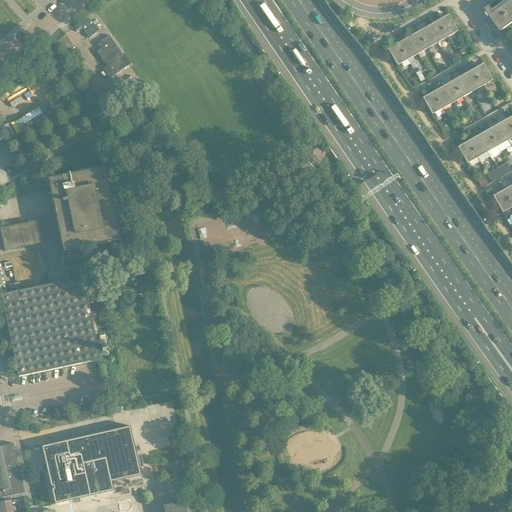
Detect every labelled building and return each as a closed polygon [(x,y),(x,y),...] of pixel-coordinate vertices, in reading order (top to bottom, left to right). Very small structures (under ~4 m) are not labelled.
[(511,0),(510,0),(493,13),(488,7),(484,10),(499,32),(511,22),(511,0)] [(448,15),(438,21),(447,37),(457,32),(448,15)] [(84,40),(100,32),(94,19),(77,27),(84,40)] [(438,21),(428,27),(437,43),(447,37),(438,21)] [(428,27),(418,32),(427,49),(437,43),(428,27)] [(418,32),(408,38),(417,54),(427,49),(418,32)] [(109,35),(97,44),(101,49),(97,52),(107,66),(103,69),(110,79),(126,67),(119,58),(123,55),(109,35)] [(408,38),(398,44),(407,60),(417,54),(408,38)] [(398,44),(388,49),(397,66),(407,60),(398,44)] [(483,64),(472,70),(482,86),(492,80),(483,64)] [(472,70),(463,76),(472,92),(482,86),(472,70)] [(132,76),(112,90),(115,94),(135,80),(132,76)] [(463,76),(453,81),(462,98),(472,92),(463,76)] [(453,81),(443,87),(452,103),(462,98),(453,81)] [(443,87),(433,93),(442,109),(452,103),(443,87)] [(433,93),(423,98),(432,115),(442,109),(433,93)] [(511,126),(508,119),(498,125),(507,141),(511,138),(511,126)] [(498,125),(488,130),(497,147),(507,141),(498,125)] [(501,154),(497,147),(488,130),(478,136),(487,152),(488,152),(492,159),(501,154)] [(478,136),(468,142),(478,158),(487,152),(478,136)] [(468,142),(458,147),(467,164),(478,158),(468,142)] [(508,166),(506,163),(497,168),(502,177),(511,172),(511,171),(508,166)] [(100,360),(83,278),(70,281),(64,252),(122,240),(106,167),(48,179),(57,217),(37,221),(0,228),(5,251),(5,250),(40,242),(50,285),(5,294),(2,295),(2,297),(14,352),(2,354),(2,355),(4,354),(6,362),(3,362),(3,363),(15,360),(19,377),(99,360),(100,360)] [(502,177),(497,168),(487,174),(492,183),(502,177)] [(483,175),(476,179),(481,188),(488,184),(483,175)] [(511,205),(504,191),(493,196),(503,213),(511,207),(511,205)] [(105,335),(100,336),(102,348),(102,351),(108,350),(108,347),(107,347),(105,335)] [(72,439),(42,446),(55,505),(72,501),(80,499),(115,491),(112,479),(111,475),(124,472),(125,476),(126,476),(125,472),(139,469),(140,472),(141,472),(139,464),(137,455),(134,443),(130,426),(129,426),(130,430),(117,433),(116,429),(115,430),(116,434),(102,437),(101,433),(100,433),(100,435),(87,438),(86,436),(85,436),(86,438),(72,441),(72,439)] [(0,498),(25,493),(20,471),(14,443),(0,446),(0,498)] [(175,462),(178,475),(178,476),(185,474),(184,473),(182,461),(175,462)] [(190,474),(183,475),(186,487),(192,486),(190,474)] [(13,511),(11,500),(0,502),(0,511),(13,511)] [(164,511),(187,511),(185,501),(184,502),(185,505),(171,508),(170,505),(164,506),(164,511)]
